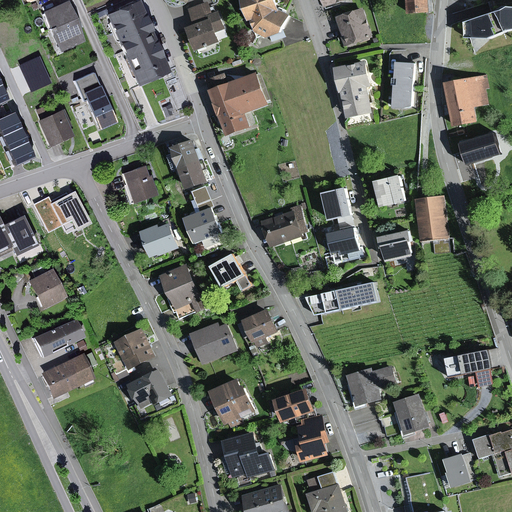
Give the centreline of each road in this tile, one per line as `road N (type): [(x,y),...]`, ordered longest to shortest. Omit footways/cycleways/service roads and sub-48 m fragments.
road 1 (residential): [(373,511),(336,403),(249,233),(205,124)]
road 2 (residential): [(82,164),(182,366),(219,511)]
road 3 (residential): [(511,351),(442,134),(444,0)]
road 4 (residential): [(309,0),(378,262)]
road 5 (secondary): [(89,511),(13,378)]
road 6 (secondary): [(13,378),(68,511)]
road 7 (residential): [(205,124),(158,0)]
road 8 (residential): [(82,164),(205,124)]
